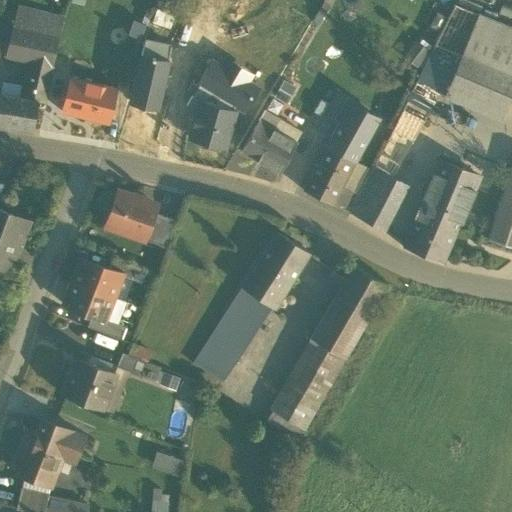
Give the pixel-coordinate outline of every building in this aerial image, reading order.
[(435,44),(511,77),(511,28),(454,5),(435,44)] [(17,9),(13,28),(59,39),(63,20),(17,9)] [(29,61),(53,67),(59,39),(13,28),(11,28),(5,56),(29,61)] [(145,40),(131,102),(157,107),(168,62),(167,62),(171,46),(145,40)] [(393,129),(374,166),(390,175),(392,176),(441,86),(505,111),(511,94),(511,77),(435,44),(393,129)] [(253,74),(226,57),(220,66),(248,83),(253,74)] [(0,125),(31,130),(37,104),(44,106),(53,67),(29,61),(23,88),(3,83),(0,95),(0,94),(0,125)] [(220,66),(211,61),(198,83),(199,83),(186,105),(197,112),(200,102),(233,111),(235,105),(244,110),(257,88),(248,83),(220,66)] [(70,77),(61,111),(108,123),(117,89),(70,77)] [(189,137),(225,147),(235,112),(233,111),(200,102),(197,112),(189,137)] [(350,104),(340,123),(352,130),(363,111),(350,104)] [(355,161),(379,119),(363,110),(363,111),(352,130),(340,123),(339,123),(331,137),(335,140),(331,147),(325,145),(325,146),(355,161)] [(240,153),(279,174),(296,144),(293,142),(295,138),(288,134),(285,138),(257,123),(240,153)] [(303,190),(333,204),(342,187),(354,162),(355,163),(355,161),(325,146),(303,190)] [(403,247),(443,263),(479,176),(439,160),(403,247)] [(511,163),(488,239),(511,246),(511,163)] [(350,213),(382,231),(407,184),(392,176),(390,175),(374,166),(350,213)] [(359,196),(342,187),(333,204),(350,213),(359,196)] [(122,232),(144,240),(153,213),(156,205),(146,201),(147,199),(134,194),(133,197),(118,191),(113,206),(111,206),(105,208),(103,214),(106,220),(108,220),(107,221),(124,227),(122,232)] [(0,273),(7,276),(16,255),(14,254),(19,240),(21,241),(29,221),(0,210),(0,273)] [(144,240),(166,248),(176,221),(153,213),(144,240)] [(105,226),(122,232),(124,227),(107,221),(105,226)] [(251,272),(284,292),(310,252),(277,231),(251,272)] [(133,279),(141,282),(146,270),(112,257),(108,269),(122,274),(121,275),(133,279)] [(81,259),(72,282),(113,297),(121,275),(122,274),(108,269),(81,259)] [(333,278),(341,286),(350,271),(337,264),(330,276),(333,278)] [(341,286),(311,337),(344,356),(386,284),(354,265),(350,271),(341,286)] [(251,272),(221,319),(238,329),(259,297),(269,303),(274,307),(284,292),(251,272)] [(124,301),(133,279),(121,275),(113,297),(124,301)] [(105,319),(113,297),(72,282),(63,305),(91,315),(104,320),(105,319)] [(124,301),(113,297),(105,319),(117,324),(125,302),(124,301)] [(220,380),(269,303),(259,297),(238,329),(226,349),(227,349),(219,362),(201,351),(194,363),(220,380)] [(87,327),(120,339),(125,327),(117,324),(105,319),(104,320),(91,315),(87,327)] [(226,349),(238,329),(221,319),(209,338),(226,349)] [(311,337),(301,355),(333,374),(344,356),(311,337)] [(227,349),(226,349),(209,338),(201,351),(219,362),(227,349)] [(128,355),(147,362),(152,350),(132,343),(128,355)] [(128,371),(141,376),(146,362),(121,353),(116,367),(128,371)] [(301,355),(295,364),(328,383),(333,374),(301,355)] [(64,393),(102,408),(116,372),(114,371),(78,357),(64,393)] [(160,367),(146,362),(141,376),(155,381),(160,367)] [(299,432),(328,383),(295,364),(267,413),(299,432)] [(116,372),(102,408),(112,412),(128,371),(116,367),(114,371),(116,372)] [(179,377),(163,371),(158,384),(174,390),(179,377)] [(49,483),(50,483),(56,468),(50,466),(58,446),(76,453),(82,435),(41,419),(37,430),(31,444),(27,443),(16,471),(24,473),(49,483)] [(32,429),(27,443),(31,444),(37,430),(32,429)] [(50,466),(56,468),(61,454),(73,459),(76,453),(58,446),(50,466)] [(157,451),(151,467),(178,477),(184,460),(157,451)] [(31,489),(47,492),(49,483),(24,473),(21,487),(31,489)] [(14,507),(27,509),(31,489),(21,487),(19,486),(14,507)] [(152,487),(150,511),(166,511),(168,493),(161,493),(161,488),(152,487)] [(27,509),(38,511),(75,511),(77,504),(45,497),(47,492),(31,489),(27,509)]
